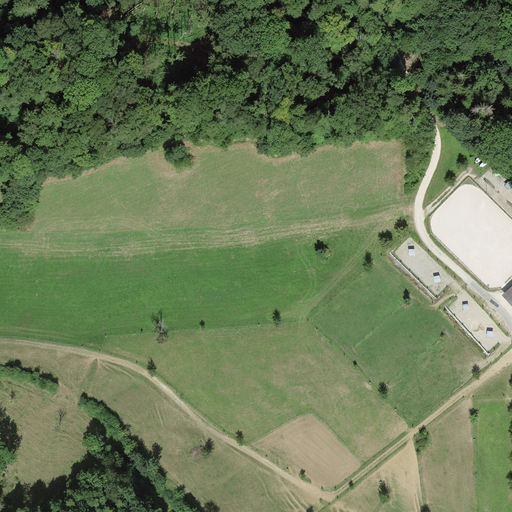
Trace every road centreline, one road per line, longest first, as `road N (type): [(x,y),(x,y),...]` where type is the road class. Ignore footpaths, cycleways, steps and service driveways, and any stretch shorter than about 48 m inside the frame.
road 1 (track): [(0,342),(139,371),(187,414),(348,511)]
road 2 (track): [(418,219),(437,140),(374,0)]
road 3 (track): [(178,511),(82,416),(0,381)]
